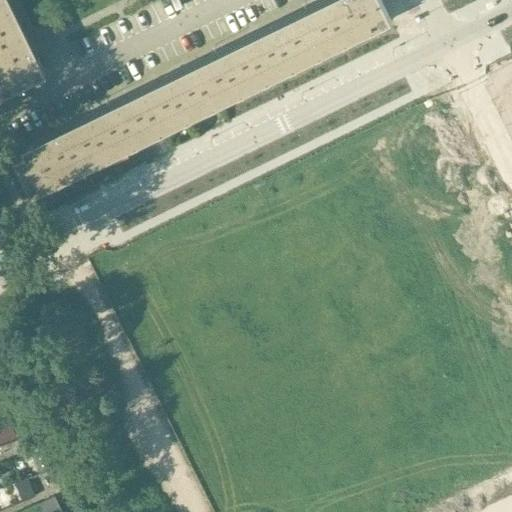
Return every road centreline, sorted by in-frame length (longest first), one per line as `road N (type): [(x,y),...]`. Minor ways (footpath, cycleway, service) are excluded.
road 1 (residential): [(0,262),(447,42)]
road 2 (residential): [(14,107),(237,0)]
road 3 (residential): [(511,172),(447,42)]
